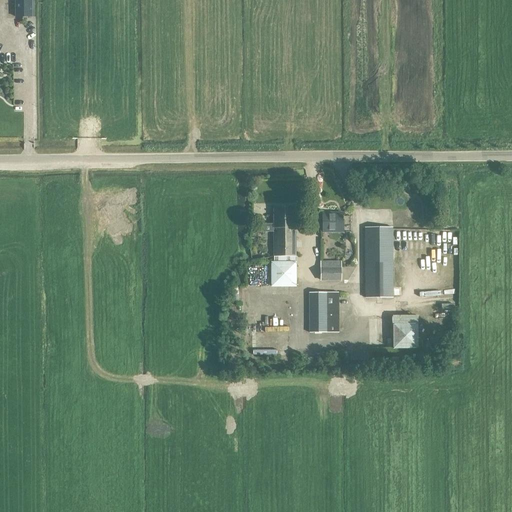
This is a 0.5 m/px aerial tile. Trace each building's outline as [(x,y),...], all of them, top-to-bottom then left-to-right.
[(15,0),(16,17),(32,17),(31,0),(15,0)] [(273,256),(296,256),(295,207),(273,208),(273,225),(261,225),(261,232),(273,232),(273,256)] [(323,233),(343,233),(343,213),(333,214),(333,215),(322,215),(323,233)] [(366,298),(392,298),(392,228),(365,228),(366,298)] [(320,261),(321,281),(342,281),(341,261),(320,261)] [(271,262),(271,287),(296,287),(296,262),(271,262)] [(309,333),(338,333),(338,292),(309,293),(309,333)] [(393,348),(417,348),(417,324),(393,324),(393,348)]
